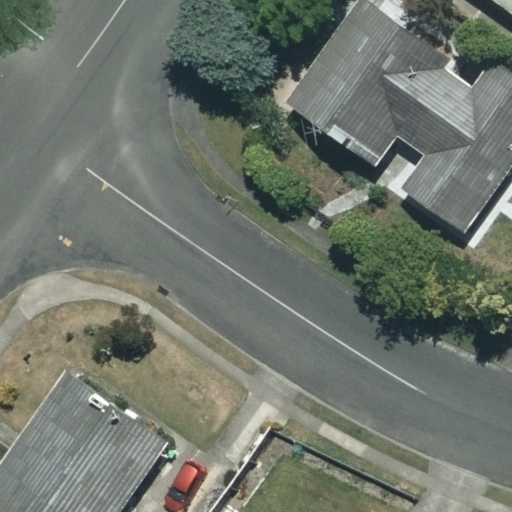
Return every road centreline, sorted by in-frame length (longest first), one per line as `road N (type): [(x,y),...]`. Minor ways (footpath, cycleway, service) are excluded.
road 1 (residential): [(511,426),(407,381),(311,325),(33,130)]
road 2 (residential): [(33,130),(126,0)]
